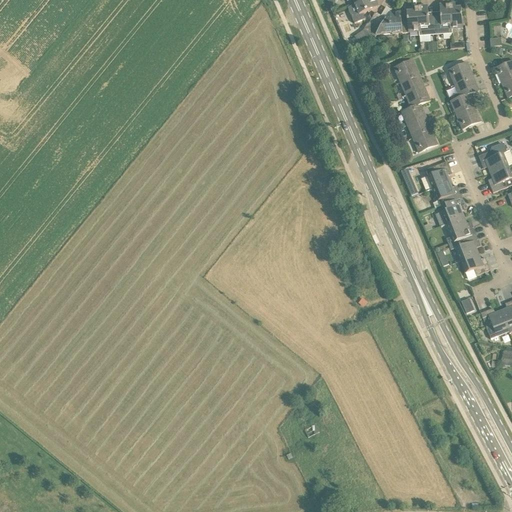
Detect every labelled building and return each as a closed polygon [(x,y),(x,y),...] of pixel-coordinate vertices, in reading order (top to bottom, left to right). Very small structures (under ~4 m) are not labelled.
[(347,9),(354,26),(366,21),(363,14),(379,7),(376,0),(367,0),(355,5),(347,9)] [(454,43),(453,44),(450,44),(451,50),(465,49),(465,43),(459,43),(458,30),(463,30),(461,8),(456,9),(455,4),(448,5),(450,34),(454,34),(454,43)] [(450,34),(448,5),(440,5),(441,17),(435,18),(436,35),(450,34)] [(408,34),(422,33),(420,7),(412,8),(412,12),(407,13),(407,20),(402,20),(402,34),(408,33),(408,34)] [(428,7),(420,7),(422,33),(422,36),(436,35),(435,18),(429,18),(428,7)] [(363,31),(370,35),(381,16),(376,13),(368,25),(367,24),(363,31)] [(403,35),(402,34),(402,20),(401,13),(390,14),(390,20),(387,19),(381,16),(370,35),(375,38),(376,37),(403,35)] [(366,42),(370,35),(364,32),(355,38),(360,46),(366,42)] [(501,40),(490,41),(491,48),(502,47),(501,40)] [(502,58),(504,50),(498,48),(495,56),(502,58)] [(400,83),(419,75),(413,61),(394,69),(400,83)] [(455,86),(474,78),(468,63),(448,71),(455,86)] [(502,84),(511,80),(511,63),(496,70),(502,84)] [(425,89),(419,75),(400,83),(406,97),(425,89)] [(480,92),(474,78),(455,86),(460,98),(461,100),(470,96),(480,92)] [(508,99),(511,96),(511,80),(502,84),(508,99)] [(406,97),(411,109),(412,110),(421,106),(431,102),(425,89),(406,97)] [(476,109),(470,96),(461,100),(460,98),(451,102),(457,117),(476,109)] [(408,128),(427,120),(421,106),(412,110),(411,109),(402,113),(408,128)] [(462,131),(482,123),(476,109),(457,117),(462,131)] [(433,133),(427,120),(408,128),(413,141),(433,133)] [(419,154),(438,146),(433,133),(413,141),(419,154)] [(483,170),(488,168),(490,174),(509,166),(511,165),(511,153),(511,152),(507,153),(504,144),(493,149),(494,151),(479,157),(483,170)] [(417,173),(437,165),(434,159),(414,167),(417,173)] [(450,182),(448,177),(453,175),(448,163),(433,168),(435,174),(427,178),(432,190),(450,182)] [(511,174),(509,166),(490,174),(492,180),(488,182),(492,194),(511,187),(511,174)] [(408,170),(401,173),(412,197),(418,194),(408,170)] [(457,187),(453,189),(450,182),(432,190),(437,203),(439,202),(441,207),(462,199),(457,187)] [(441,228),(446,226),(465,219),(463,213),(467,211),(462,199),(441,207),(444,213),(437,215),(441,228)] [(453,244),(456,243),(476,235),(472,223),(467,225),(465,219),(446,226),(453,244)] [(455,250),(460,262),(479,254),(477,249),(481,247),(476,235),(456,243),(458,249),(455,250)] [(486,259),(482,261),(479,254),(460,262),(465,275),(474,271),(476,277),(491,272),(486,259)] [(440,262),(443,268),(449,266),(446,259),(440,262)] [(464,310),(466,315),(467,315),(475,312),(474,312),(472,307),(470,300),(462,304),(464,310)] [(501,311),(510,332),(510,334),(511,333),(511,301),(505,305),(507,309),(501,311)] [(494,309),(481,314),(491,340),(510,332),(501,311),(495,314),(494,309)] [(511,352),(504,352),(502,365),(511,366),(511,352)]
